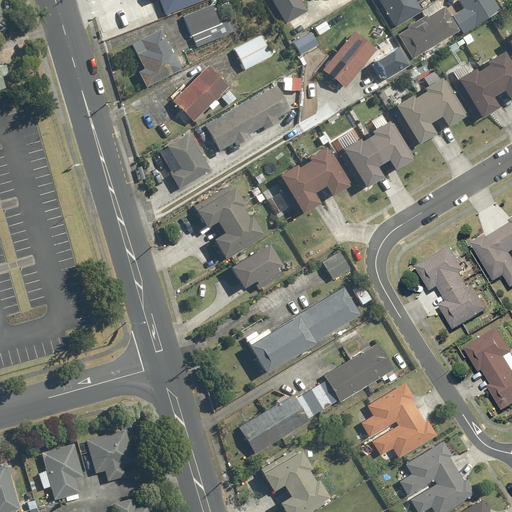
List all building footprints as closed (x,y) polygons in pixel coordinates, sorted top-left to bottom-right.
[(158,0),(164,15),(201,0),(158,0)] [(299,0),(271,0),(285,23),(306,11),(299,0)] [(413,0),(376,0),(392,26),(419,10),(413,0)] [(466,13),(458,18),(467,30),(500,9),(493,0),(461,0),(459,2),(466,13)] [(406,29),(396,35),(411,58),(458,29),(442,4),(439,6),(437,1),(420,11),(422,15),(404,27),(406,29)] [(211,4),(182,16),(195,47),(232,31),(228,22),(220,25),(211,4)] [(159,30),(130,45),(142,68),(138,71),(146,87),(179,70),(159,30)] [(374,49),(351,31),(321,71),(344,88),(374,49)] [(262,35),(233,49),(244,71),(273,56),(262,35)] [(387,70),(391,73),(401,61),(398,58),(399,57),(383,43),(365,64),(381,77),(387,70)] [(473,68),(456,79),(479,117),(496,107),(491,97),(501,90),(508,101),(511,98),(511,65),(503,50),(485,61),(487,65),(475,72),(473,68)] [(0,90),(5,89),(1,76),(10,73),(7,63),(0,64),(0,90)] [(171,100),(193,122),(207,107),(211,110),(218,103),(215,100),(220,96),(218,94),(228,85),(207,64),(188,84),(186,82),(170,98),(172,100),(171,100)] [(415,66),(405,73),(411,81),(421,75),(415,66)] [(410,94),(392,105),(416,145),(434,134),(428,123),(439,117),(445,127),(466,114),(445,79),(442,81),(440,78),(422,89),(423,91),(412,97),(410,94)] [(274,85),(205,127),(219,150),(233,141),(235,145),(249,137),(247,133),(261,125),(264,129),(277,120),(276,118),(289,110),(274,85)] [(386,161),(392,171),(413,157),(392,124),(389,125),(386,120),(370,130),(372,133),(360,141),(358,138),(335,153),(339,159),(344,156),(363,186),(382,176),(376,166),(386,161)] [(187,132),(165,145),(179,169),(170,174),(178,187),(209,170),(187,132)] [(349,183),(329,149),(325,151),(323,148),(305,158),(307,162),(297,168),(295,165),(277,175),(299,214),(318,203),(312,192),(323,186),(329,196),(349,183)] [(261,172),(252,176),(257,187),(266,183),(261,172)] [(231,184),(192,205),(205,227),(215,221),(221,232),(211,238),(222,257),(260,235),(250,216),(246,218),(240,207),(243,205),(231,184)] [(262,191),(253,195),(258,206),(267,202),(262,191)] [(511,220),(511,221),(511,223),(491,237),(490,235),(474,244),(498,283),(507,277),(511,284),(511,220)] [(266,244),(228,267),(241,289),(254,281),(255,284),(277,271),(274,266),(278,264),(266,244)] [(433,291),(438,288),(447,302),(442,305),(457,330),(490,310),(474,284),(471,287),(462,273),(466,271),(451,247),(418,267),(433,291)] [(338,251),(320,262),(332,280),(350,269),(338,251)] [(361,283),(351,289),(362,305),(372,299),(361,283)] [(342,287),(247,346),(264,373),(359,314),(342,287)] [(511,349),(499,328),(467,348),(482,372),(485,371),(493,385),(490,386),(506,412),(511,407),(511,367),(506,357),(511,352),(511,349)] [(292,395),(239,428),(254,453),(307,421),(306,419),(337,399),(339,402),(394,368),(377,341),(322,375),(324,380),(294,398),(292,395)] [(373,416),(361,423),(369,437),(394,422),(396,426),(371,440),(380,455),(391,449),(397,458),(436,436),(427,421),(424,423),(410,398),(413,396),(405,381),(366,404),(373,416)] [(85,439),(94,473),(104,470),(106,481),(125,476),(122,466),(134,462),(125,429),(85,439)] [(410,475),(398,481),(407,496),(433,480),(435,484),(409,500),(416,511),(420,511),(430,507),(433,511),(443,511),(474,494),(465,480),(463,481),(449,458),(452,456),(444,441),(404,465),(410,475)] [(72,443),(40,452),(53,500),(78,493),(74,479),(82,477),(72,443)] [(297,447),(258,469),(270,490),(279,485),(283,492),(275,497),(283,511),(304,511),(328,499),(317,479),(313,481),(306,470),(309,468),(297,447)] [(7,463),(0,465),(0,511),(11,511),(19,510),(7,463)] [(115,511),(149,511),(147,506),(135,509),(132,498),(113,504),(115,511)] [(489,511),(482,499),(458,511),(489,511)]
